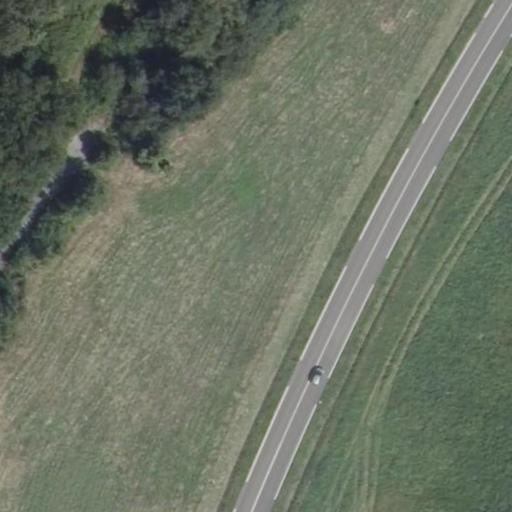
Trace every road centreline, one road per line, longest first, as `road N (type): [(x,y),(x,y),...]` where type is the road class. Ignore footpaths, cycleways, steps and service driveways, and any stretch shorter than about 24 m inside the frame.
road 1 (primary): [(511,4),(376,242),(251,511)]
road 2 (track): [(0,67),(69,98),(82,115),(81,146)]
road 3 (unclassified): [(0,244),(81,146)]
